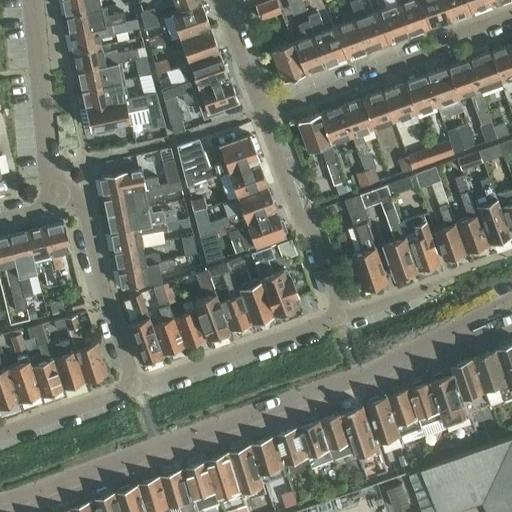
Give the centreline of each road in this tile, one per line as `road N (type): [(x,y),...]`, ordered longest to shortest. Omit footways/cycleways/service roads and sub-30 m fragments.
road 1 (residential): [(263,113),(511,23)]
road 2 (residential): [(340,319),(263,113)]
road 3 (residential): [(137,388),(340,319)]
road 4 (residential): [(137,388),(87,220),(73,205),(56,205)]
road 5 (residential): [(56,205),(33,0)]
road 6 (residential): [(0,437),(137,388)]
